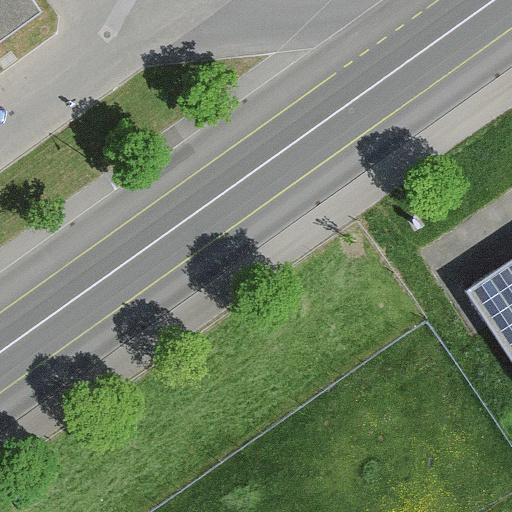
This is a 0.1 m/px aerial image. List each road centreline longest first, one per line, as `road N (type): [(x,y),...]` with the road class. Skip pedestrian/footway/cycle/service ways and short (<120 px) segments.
road 1 (secondary): [(0,392),(511,26)]
road 2 (secondary): [(437,0),(0,313)]
